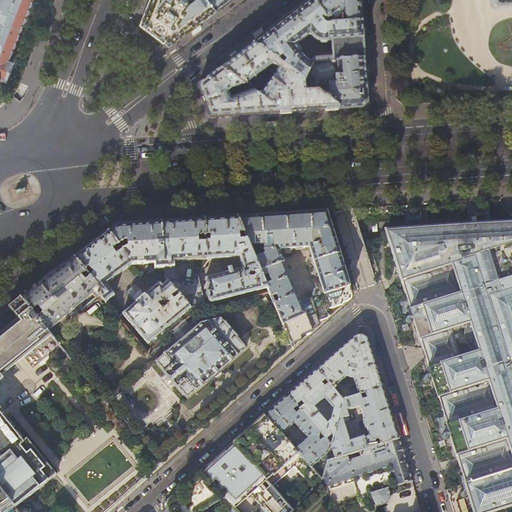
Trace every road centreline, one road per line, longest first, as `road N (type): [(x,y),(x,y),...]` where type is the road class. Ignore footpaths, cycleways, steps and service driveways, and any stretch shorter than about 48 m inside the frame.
road 1 (residential): [(437,511),(378,328),(364,311),(143,501)]
road 2 (primary): [(60,207),(511,172)]
road 3 (primary): [(385,132),(198,145)]
road 4 (primary): [(198,145),(50,154)]
road 5 (residential): [(50,154),(171,75)]
road 6 (primary): [(40,146),(95,14)]
road 7 (unclassified): [(385,132),(375,0)]
road 8 (primary): [(511,123),(385,132)]
road 9 (residential): [(171,75),(270,0)]
